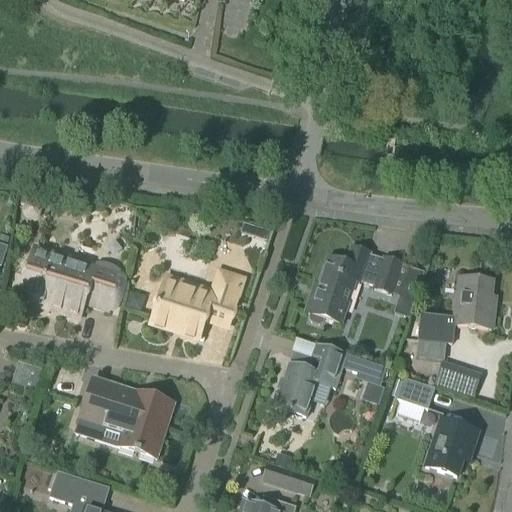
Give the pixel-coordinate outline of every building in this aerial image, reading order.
[(306,316),(311,318),(310,321),(311,325),(319,327),(322,326),(323,322),(340,327),(354,285),(359,287),(360,284),(375,289),(373,294),(391,300),(401,270),(383,264),(378,280),(362,275),(369,256),(351,251),(346,268),(327,262),(315,299),(312,298),(306,316)] [(32,254),(24,280),(23,285),(22,291),(23,297),(22,300),(25,301),(30,305),(36,306),(41,306),(51,309),(53,303),(64,306),(60,316),(78,322),(82,307),(106,314),(115,287),(92,279),(93,275),(86,272),(82,269),(77,266),(69,264),(63,264),(32,254)] [(93,275),(92,279),(115,287),(119,274),(118,273),(116,271),(114,270),(112,269),(108,268),(106,267),(103,267),(99,266),(96,267),(93,275)] [(190,289),(164,280),(150,321),(178,331),(176,336),(196,343),(202,323),(225,331),(241,283),(217,275),(208,303),(188,296),(190,289)] [(406,275),(399,298),(413,303),(420,280),(406,275)] [(489,284),(457,281),(452,321),(451,329),(453,329),(489,334),(491,313),(486,312),(489,284)] [(132,292),(128,307),(143,311),(147,296),(132,292)] [(419,317),(415,345),(451,349),(453,329),(451,329),(452,321),(419,317)] [(306,374),(286,368),(272,411),(304,422),(315,387),(333,393),(340,372),(355,377),(360,363),(315,348),(306,374)] [(35,390),(40,369),(19,363),(13,385),(35,390)] [(456,373),(441,367),(435,387),(450,392),(456,373)] [(402,382),(395,403),(426,414),(433,393),(426,390),(402,382)] [(114,393),(90,386),(77,426),(101,434),(103,430),(128,438),(124,452),(154,462),(170,416),(131,403),(134,396),(115,389),(114,393)] [(475,436),(447,427),(436,423),(420,471),(454,482),(463,453),(468,455),(475,436)] [(312,484),(266,469),(261,484),(307,499),(312,484)] [(71,508),(75,509),(80,494),(83,485),(55,476),(47,501),(71,508)] [(100,511),(103,502),(80,494),(75,509),(71,508),(69,511),(100,511)] [(293,511),(294,510),(267,502),(265,511),(242,503),(238,511),(293,511)]
